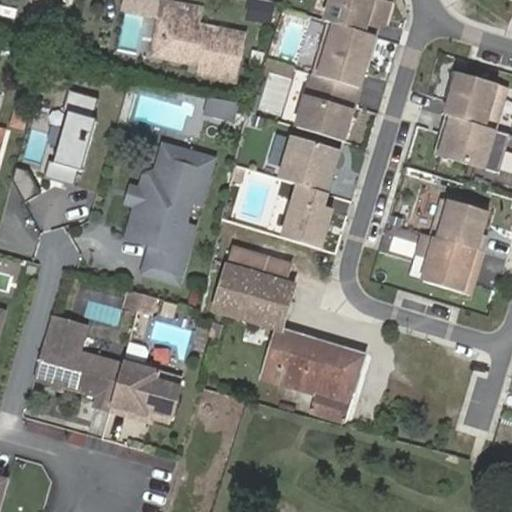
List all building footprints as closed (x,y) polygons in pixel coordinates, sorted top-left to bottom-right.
[(376,0),(332,0),(326,22),(331,24),(375,37),(380,22),(385,24),(390,4),(376,0)] [(201,61),(200,67),(198,75),(234,82),(243,37),(197,27),(200,9),(162,1),(158,21),(164,23),(160,48),(170,60),(170,61),(188,64),(193,60),(201,61)] [(164,23),(158,21),(151,56),(170,60),(160,48),(164,23)] [(375,37),(331,24),(315,76),(360,90),(375,37)] [(508,90),(458,75),(446,116),(496,131),(508,90)] [(313,76),(298,129),(344,142),(360,90),(315,76),(313,76)] [(94,120),(100,100),(70,91),(64,113),(69,114),(55,163),(50,162),(46,179),(75,187),(80,172),(84,173),(98,121),(94,120)] [(235,120),(238,103),(211,98),(208,115),(235,120)] [(29,113),(17,109),(13,126),(25,129),(29,113)] [(496,131),(446,116),(441,132),(448,134),(441,156),(500,174),(511,135),(496,131)] [(274,132),(261,175),(298,186),(328,195),(341,152),(274,132)] [(435,154),(441,156),(448,134),(441,132),(435,154)] [(165,147),(157,175),(168,178),(171,165),(179,167),(184,152),(165,147)] [(187,227),(194,203),(203,205),(216,161),(184,152),(179,167),(171,165),(168,178),(157,175),(154,174),(145,179),(142,191),(138,207),(128,240),(152,246),(144,274),(180,284),(197,229),(187,227)] [(30,172),(17,168),(13,181),(25,204),(42,195),(30,172)] [(324,209),(328,195),(298,186),(282,239),(321,251),(333,212),(324,209)] [(142,191),(132,189),(128,204),(138,207),(142,191)] [(444,199),(433,238),(484,253),(489,236),(484,235),(490,213),(444,199)] [(433,238),(426,236),(420,257),(431,260),(425,282),(471,296),(484,253),(433,238)] [(214,311),(276,330),(282,332),(295,287),(286,284),(291,267),(246,252),(233,248),(214,311)] [(409,277),(425,282),(431,260),(420,257),(415,256),(409,277)] [(141,305),(144,295),(133,292),(130,303),(141,305)] [(153,308),(156,298),(144,295),(141,305),(153,308)] [(151,314),(153,308),(141,305),(140,309),(139,311),(151,314)] [(124,365),(81,353),(88,328),(53,318),(35,379),(56,385),(64,387),(99,397),(96,407),(127,416),(129,411),(153,417),(171,422),(182,381),(157,374),(155,369),(144,366),(140,369),(124,365)] [(276,330),(272,341),(285,345),(288,334),(282,332),(276,330)] [(285,345),(272,341),(261,378),(318,396),(314,413),(344,422),(364,356),(288,334),(285,345)] [(128,350),(124,365),(140,369),(144,366),(147,359),(144,355),(128,350)] [(227,396),(210,391),(207,399),(225,405),(227,396)] [(151,422),(153,417),(129,411),(127,416),(151,422)] [(0,511),(9,481),(0,478),(0,511)]
